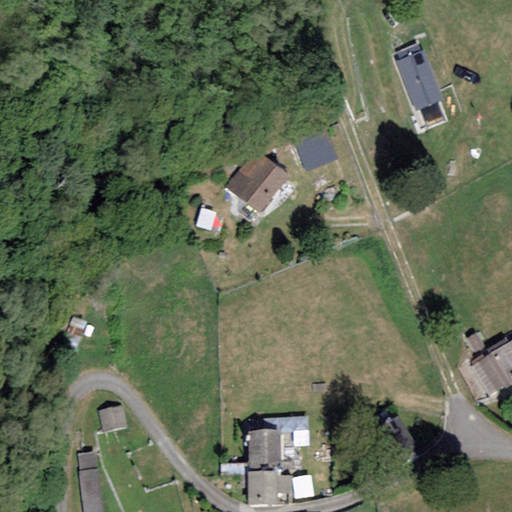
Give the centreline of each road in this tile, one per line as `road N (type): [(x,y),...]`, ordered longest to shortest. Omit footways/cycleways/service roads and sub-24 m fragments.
road 1 (track): [(297,0),(453,396)]
road 2 (unclassified): [(234,511),(182,467),(124,389),(97,381),(85,383),(69,409),(60,511)]
road 3 (unclassified): [(511,453),(451,454),(303,511)]
